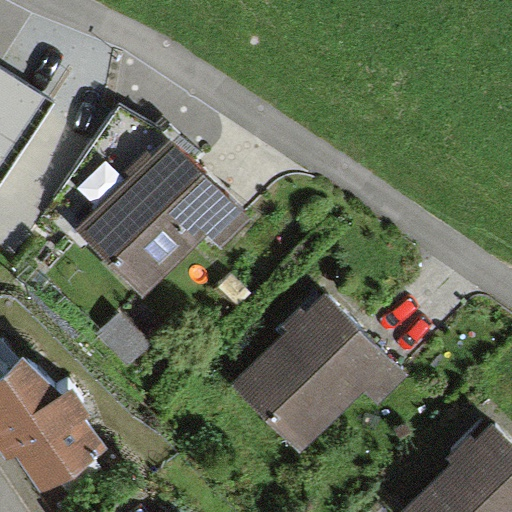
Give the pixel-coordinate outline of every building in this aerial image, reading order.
[(0,187),(57,103),(0,64),(0,187)] [(163,117),(156,124),(121,101),(53,203),(144,292),(206,228),(221,242),(245,217),(188,162),(198,151),(163,117)] [(411,376),(328,290),(230,384),(300,457),(368,392),(380,405),(411,376)] [(123,310),(98,333),(127,364),(152,342),(123,310)] [(0,452),(8,465),(17,460),(41,496),(113,450),(73,389),(64,395),(29,356),(21,363),(0,339),(0,452)] [(511,511),(511,439),(494,422),(402,511),(511,511)]
